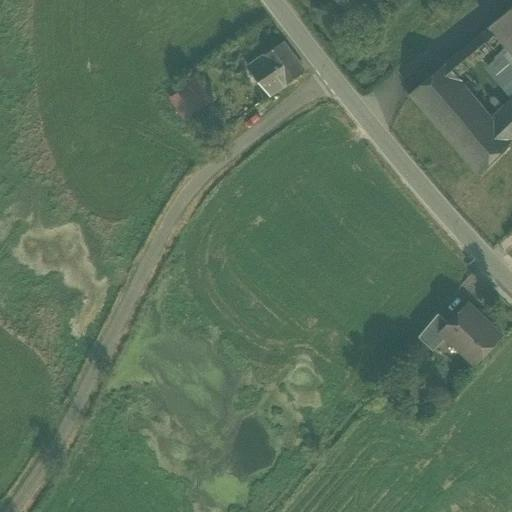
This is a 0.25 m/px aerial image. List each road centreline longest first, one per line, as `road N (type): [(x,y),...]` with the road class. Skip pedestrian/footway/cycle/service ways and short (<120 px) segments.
road 1 (track): [(11,511),(178,204),(326,73)]
road 2 (residential): [(270,0),(511,286)]
